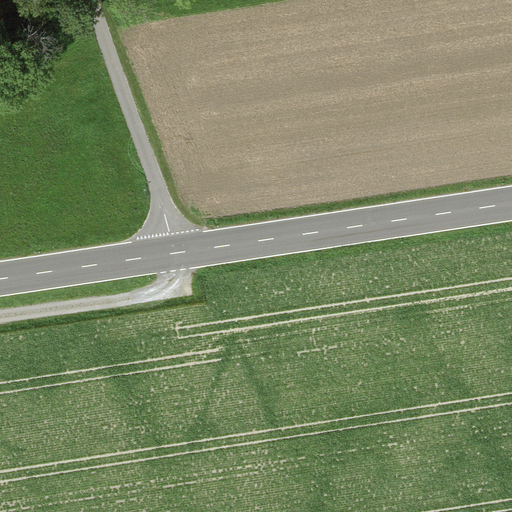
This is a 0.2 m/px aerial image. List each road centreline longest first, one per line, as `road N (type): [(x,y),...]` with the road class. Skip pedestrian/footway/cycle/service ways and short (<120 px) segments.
road 1 (primary): [(0,282),(511,207)]
road 2 (track): [(93,0),(180,255),(173,292),(0,317)]
